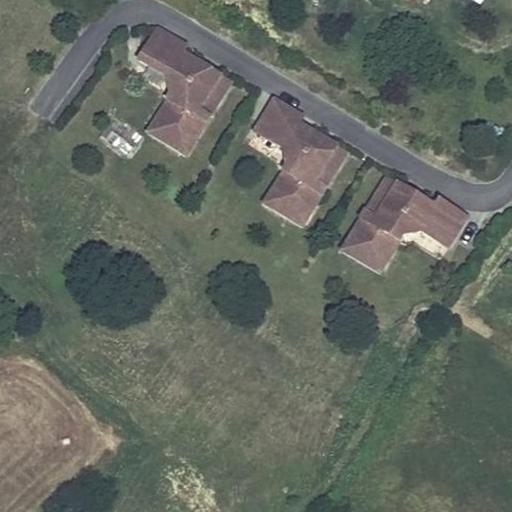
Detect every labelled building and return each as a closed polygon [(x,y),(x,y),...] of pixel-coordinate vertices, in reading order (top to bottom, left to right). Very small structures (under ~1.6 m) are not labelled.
[(186,48),(159,32),(139,64),(166,80),(171,99),(148,136),(178,154),(187,139),(195,144),(209,119),(198,113),(220,78),(182,55),(186,48)] [(198,113),(209,119),(231,84),(220,78),(198,113)] [(301,117),(275,101),(255,133),(281,150),(286,168),(263,205),(293,224),(303,208),(310,213),(325,189),(314,182),(335,147),(297,124),(301,117)] [(107,133),(102,147),(130,157),(135,144),(107,133)] [(187,139),(178,154),(185,159),(195,144),(187,139)] [(377,221),(398,186),(387,179),(366,214),(377,221)] [(436,209),(398,186),(377,221),(366,214),(351,238),(358,243),(349,258),(379,276),(401,239),(420,235),(447,251),(467,219),(440,202),(436,209)] [(303,208),(293,224),(301,228),(310,213),(303,208)] [(358,243),(351,238),(342,253),(349,258),(358,243)]
